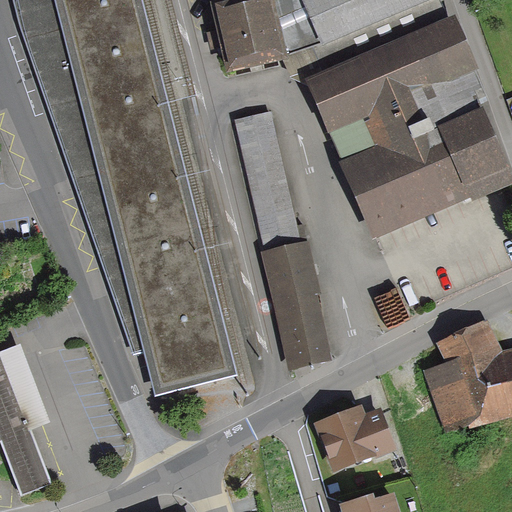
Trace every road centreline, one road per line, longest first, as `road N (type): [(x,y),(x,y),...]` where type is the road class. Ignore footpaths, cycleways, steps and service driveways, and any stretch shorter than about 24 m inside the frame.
road 1 (residential): [(166,473),(0,68)]
road 2 (residential): [(191,461),(511,295)]
road 3 (residential): [(462,0),(511,134)]
